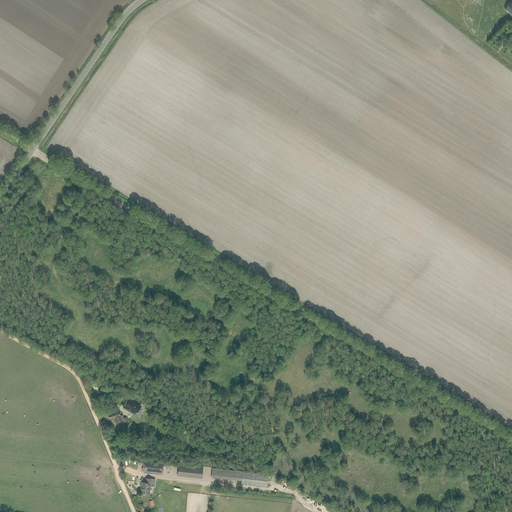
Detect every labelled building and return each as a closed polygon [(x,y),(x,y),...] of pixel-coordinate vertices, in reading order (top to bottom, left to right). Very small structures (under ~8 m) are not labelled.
[(125,406),(125,405),(126,406),(126,407),(137,412),(141,405),(124,396),(120,403),(125,406)] [(123,416),(121,416),(119,411),(109,414),(109,415),(108,415),(109,419),(111,418),(112,420),(115,419),(116,423),(124,420),(124,422),(127,421),(126,418),(123,418),(123,416)] [(178,429),(180,425),(170,419),(167,423),(178,429)] [(138,464),(144,464),(143,472),(163,473),(163,467),(169,467),(169,463),(164,463),(138,461),(138,464)] [(202,478),(203,468),(178,466),(178,476),(202,478)] [(268,488),(269,475),(213,468),(212,478),(242,481),(242,485),(268,488)] [(150,494),(151,486),(154,487),(155,479),(152,479),(146,478),(146,483),(142,482),(141,493),(150,494)]
